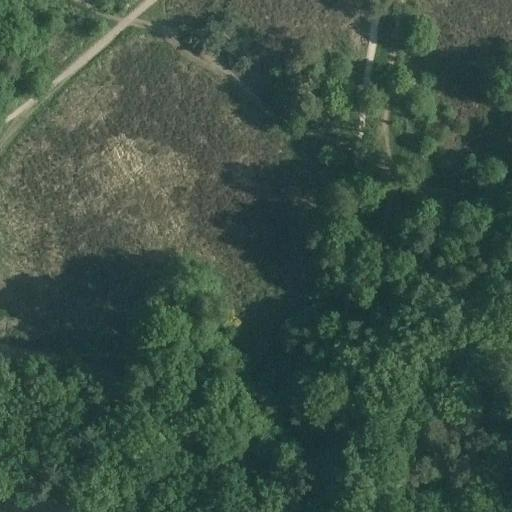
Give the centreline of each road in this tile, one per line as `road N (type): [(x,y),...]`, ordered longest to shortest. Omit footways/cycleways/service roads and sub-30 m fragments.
road 1 (track): [(307,493),(187,440),(128,390),(0,359)]
road 2 (track): [(361,155),(287,119),(226,56),(179,31),(127,23)]
road 3 (track): [(511,212),(361,155)]
